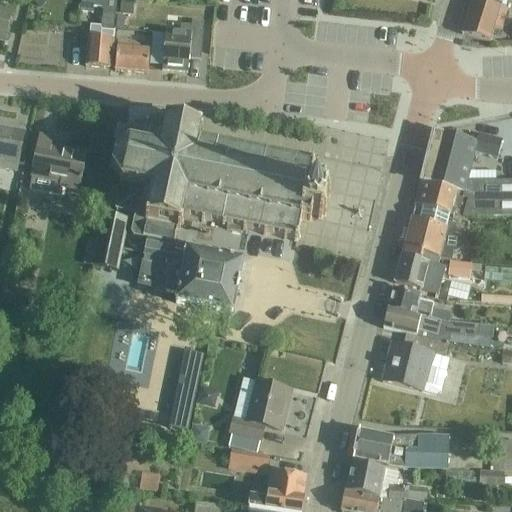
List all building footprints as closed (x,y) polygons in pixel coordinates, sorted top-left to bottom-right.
[(45,0),(34,0),(32,2),(39,9),(47,2),(45,0)] [(80,0),(79,14),(92,15),(93,9),(103,10),(101,29),(89,28),(88,39),(85,68),(111,71),(116,0),(80,0)] [(122,0),(120,14),(130,15),(132,1),(122,0)] [(473,2),(463,35),(479,40),(490,43),(494,29),(502,31),(504,24),(496,21),(500,9),(505,11),(508,0),(478,0),(478,4),(473,2)] [(0,42),(4,44),(12,10),(0,6),(0,42)] [(117,18),(116,30),(124,31),(125,18),(117,18)] [(166,37),(163,71),(188,73),(190,54),(202,55),(204,23),(192,22),(191,26),(181,25),(180,38),(166,37)] [(118,42),(116,72),(149,74),(151,44),(118,42)] [(133,238),(147,241),(174,247),(175,245),(178,230),(180,231),(181,228),(183,229),(184,226),(181,226),(182,221),(198,225),(199,221),(202,221),(202,224),(204,224),(205,222),(223,225),(222,228),(225,229),(225,226),(228,227),(227,231),(240,234),(241,229),(244,230),(243,233),(246,233),(246,230),(264,234),(263,237),(266,237),(267,235),(285,238),(284,241),(287,242),(287,239),(295,241),(294,243),(297,244),(297,241),(300,242),(301,239),(298,239),(301,223),(310,224),(312,216),(319,217),(318,221),(321,221),(322,218),(325,219),(326,215),(323,215),(326,200),(329,200),(330,197),(326,196),(327,193),(324,192),(323,195),(316,194),(318,186),(309,184),(312,167),(314,168),(315,165),(313,165),(314,162),(312,162),(311,164),(303,163),(303,160),(300,160),(300,162),(282,158),(283,156),(280,155),(280,158),(262,154),(262,152),(259,151),(259,154),(256,153),(257,149),(243,146),(242,150),(240,150),(241,147),(238,147),(238,149),(219,145),(220,143),(217,142),(217,145),(214,144),(215,140),(198,137),(199,132),(202,133),(203,130),(200,130),(200,128),(198,128),(198,129),(190,128),(193,115),(129,110),(128,129),(119,127),(116,142),(128,144),(128,147),(117,154),(116,152),(113,155),(115,157),(113,170),(110,170),(111,173),(114,173),(121,184),(120,187),(121,189),(117,212),(134,215),(130,233),(133,238)] [(0,168),(17,172),(25,133),(0,128),(0,168)] [(435,134),(421,184),(456,193),(450,218),(453,218),(453,220),(463,222),(463,220),(479,220),(511,219),(511,183),(495,184),(495,173),(471,173),(476,154),(498,160),(502,142),(478,136),(476,144),(443,136),(435,134)] [(40,137),(31,178),(29,189),(58,196),(60,188),(80,192),(88,155),(52,147),(54,140),(40,137)] [(421,184),(402,258),(420,263),(422,256),(449,263),(450,254),(451,254),(452,254),(453,254),(454,253),(455,253),(456,252),(457,252),(458,251),(459,250),(460,249),(460,248),(460,247),(461,246),(461,245),(461,244),(460,243),(460,242),(460,241),(459,240),(459,239),(458,238),(457,238),(457,237),(456,237),(455,236),(454,236),(453,236),(452,236),(454,226),(448,225),(450,218),(456,193),(421,184)] [(92,239),(87,266),(92,267),(118,272),(128,221),(103,216),(98,240),(92,239)] [(141,277),(138,288),(151,290),(166,293),(171,294),(177,296),(176,300),(176,304),(175,305),(177,305),(178,305),(207,311),(229,315),(229,316),(231,316),(232,316),(242,263),(187,252),(188,249),(188,248),(175,245),(174,247),(147,241),(144,257),(141,277)] [(420,263),(402,258),(401,258),(394,284),(432,295),(435,285),(439,286),(443,272),(446,273),(449,263),(422,256),(420,263)] [(470,280),(471,267),(451,265),(450,278),(470,280)] [(441,283),(439,298),(459,301),(462,286),(441,283)] [(33,294),(3,289),(1,303),(31,309),(33,294)] [(393,290),(388,310),(440,323),(449,324),(450,314),(432,313),(434,307),(420,303),(421,298),(393,290)] [(477,303),(511,305),(511,298),(478,296),(477,303)] [(388,310),(383,330),(407,337),(415,339),(430,343),(448,346),(450,337),(474,340),(474,338),(491,340),(492,330),(478,328),(449,324),(440,323),(388,310)] [(393,343),(382,384),(436,397),(442,394),(445,379),(448,376),(447,372),(450,361),(445,360),(448,346),(430,343),(415,339),(407,337),(404,346),(393,343)] [(178,383),(168,429),(188,433),(197,388),(204,356),(184,352),(178,383)] [(511,355),(502,354),(500,366),(511,368),(511,355)] [(231,436),(228,448),(257,456),(260,444),(264,430),(281,434),(285,420),(281,419),(287,392),(256,384),(243,381),(233,420),(229,436),(231,436)] [(136,410),(133,419),(157,424),(158,415),(136,410)] [(193,426),(190,442),(206,445),(209,429),(193,426)] [(393,439),(360,432),(353,462),(396,472),(447,474),(448,441),(417,440),(393,439)] [(490,475),(503,475),(511,474),(511,443),(500,444),(500,463),(491,463),(490,475)] [(270,459),(229,452),(227,464),(231,465),(268,471),(270,459)] [(352,465),(345,495),(379,502),(385,473),(352,465)] [(503,475),(490,475),(479,474),(479,489),(503,489),(503,475)] [(142,475),(139,492),(157,495),(160,478),(142,475)] [(252,499),(250,510),(265,511),(302,511),(308,480),(272,475),(268,502),(252,499)] [(388,504),(404,504),(404,502),(426,505),(428,492),(410,491),(405,492),(389,491),(388,504)] [(345,495),(341,511),(401,511),(403,507),(379,502),(345,495)]
